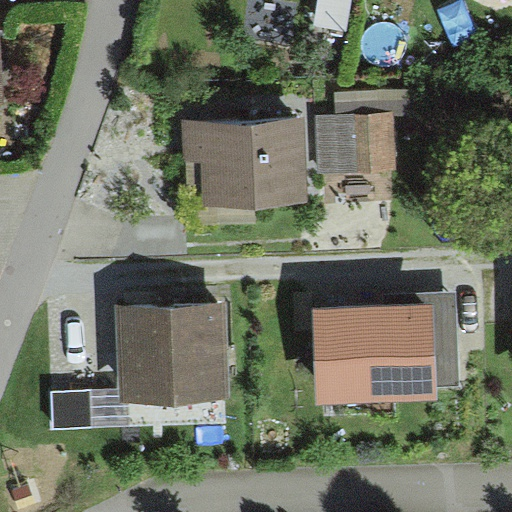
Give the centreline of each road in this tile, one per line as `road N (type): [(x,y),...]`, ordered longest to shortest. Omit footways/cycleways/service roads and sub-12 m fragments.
road 1 (residential): [(138,511),(214,492),(511,488)]
road 2 (residential): [(0,342),(117,0)]
